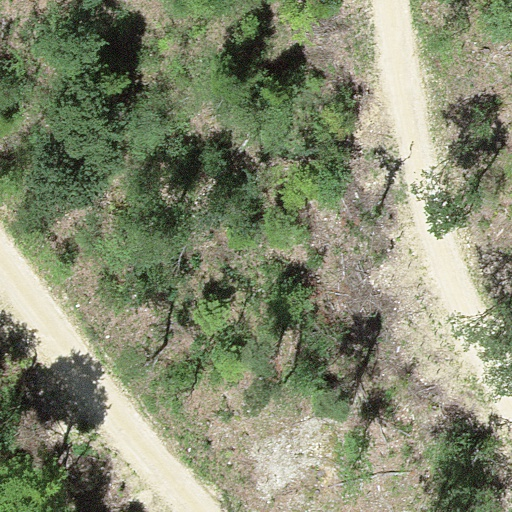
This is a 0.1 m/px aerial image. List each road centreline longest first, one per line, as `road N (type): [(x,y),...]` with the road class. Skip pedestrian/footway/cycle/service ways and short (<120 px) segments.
road 1 (track): [(511,401),(439,234),(388,0)]
road 2 (track): [(0,250),(204,511)]
